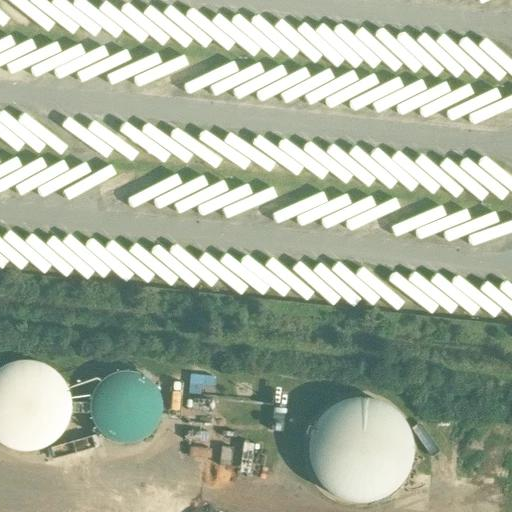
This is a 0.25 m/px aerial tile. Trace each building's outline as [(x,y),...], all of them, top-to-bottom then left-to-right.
[(26,451),(40,449),(53,441),(63,430),(68,416),(69,401),(64,387),(56,374),(43,366),(29,362),(14,363),(1,368),(0,369),(0,443),(11,449),(26,451)] [(89,415),(93,425),(100,434),(110,441),(121,444),(132,443),(143,439),(152,432),(158,422),(161,411),(159,399),(154,387),(146,379),(135,373),(122,372),(110,375),(100,382),(93,391),(89,403),(89,415)] [(202,376),(190,375),(188,394),(200,395),(202,376)] [(270,431),(282,432),(286,397),(274,396),(270,431)] [(207,400),(187,398),(186,410),(206,412),(207,400)] [(371,401),(354,400),(337,404),(323,413),(313,427),(307,443),(307,460),(313,477),(323,490),(338,500),(355,504),(372,502),(388,495),(400,483),(408,467),(411,451),(408,434),(399,419),(387,408),(371,401)] [(208,432),(184,430),(183,440),(207,442),(208,432)] [(233,449),(221,448),(219,467),(230,468),(233,449)]
